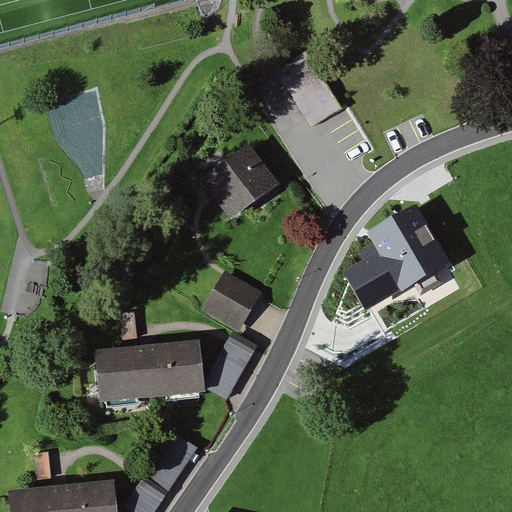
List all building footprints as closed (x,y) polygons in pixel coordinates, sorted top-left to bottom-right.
[(315,126),(344,107),(309,53),(280,73),(315,126)] [(253,149),(203,184),(232,225),(282,190),(253,149)] [(454,260),(418,219),(382,247),(345,266),(365,296),(404,273),(416,289),(454,260)] [(227,272),(203,312),(241,335),(265,294),(227,272)] [(201,342),(97,354),(104,406),(208,393),(201,342)] [(134,511),(155,511),(200,450),(177,434),(125,505),(134,511)] [(118,511),(115,482),(11,494),(12,511),(118,511)]
